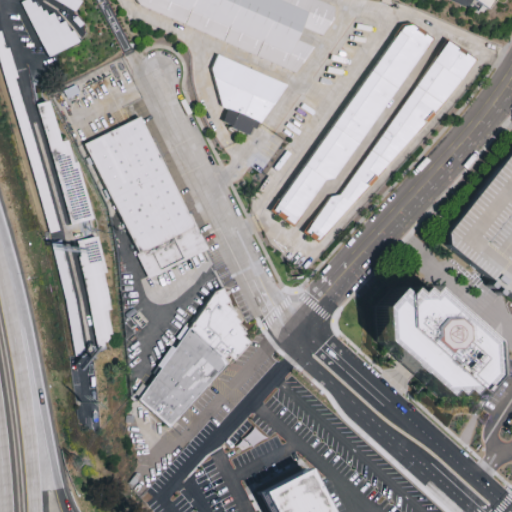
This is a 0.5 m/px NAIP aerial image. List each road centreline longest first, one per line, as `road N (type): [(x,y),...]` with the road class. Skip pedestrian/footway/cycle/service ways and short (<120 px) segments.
road 1 (tertiary): [(297,334),(511,82)]
road 2 (motorway): [(74,511),(0,241)]
road 3 (motorway): [(35,511),(0,258)]
road 4 (tertiary): [(508,511),(386,401)]
